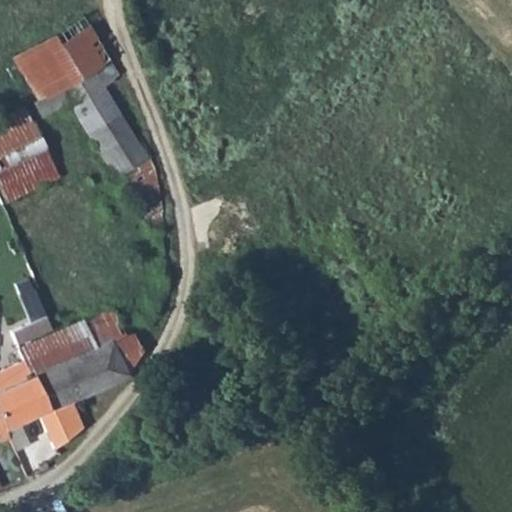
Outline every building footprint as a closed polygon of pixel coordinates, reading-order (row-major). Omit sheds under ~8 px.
[(81,16),(12,57),(37,99),(106,57),(81,16)] [(37,99),(33,102),(41,116),(67,100),(115,176),(121,172),(141,217),(158,212),(160,211),(154,178),(153,178),(152,168),(146,156),(144,157),(100,85),(116,75),(106,57),(37,99)] [(23,107),(0,117),(0,191),(5,201),(57,176),(23,107)] [(123,336),(109,308),(83,320),(94,348),(107,340),(123,336)] [(42,315),(9,331),(16,345),(49,329),(42,315)] [(46,410),(70,399),(124,374),(124,373),(107,340),(94,348),(83,320),(82,318),(26,345),(26,344),(18,348),(23,360),(28,376),(29,375),(46,410)] [(123,336),(107,340),(124,373),(138,350),(129,333),(123,336)] [(0,420),(3,427),(37,412),(53,448),(82,426),(70,399),(46,410),(29,375),(28,376),(23,360),(0,370),(0,420)]
